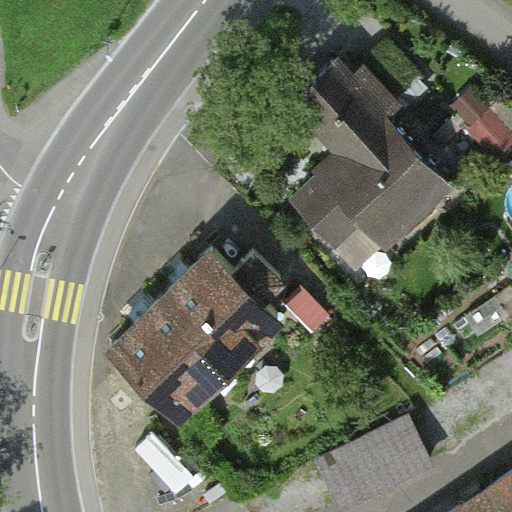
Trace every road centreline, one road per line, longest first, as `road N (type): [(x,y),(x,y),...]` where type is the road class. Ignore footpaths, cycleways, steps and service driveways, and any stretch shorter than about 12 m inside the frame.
road 1 (secondary): [(44,511),(31,404),(33,340),(57,204)]
road 2 (secondary): [(57,204),(207,0)]
